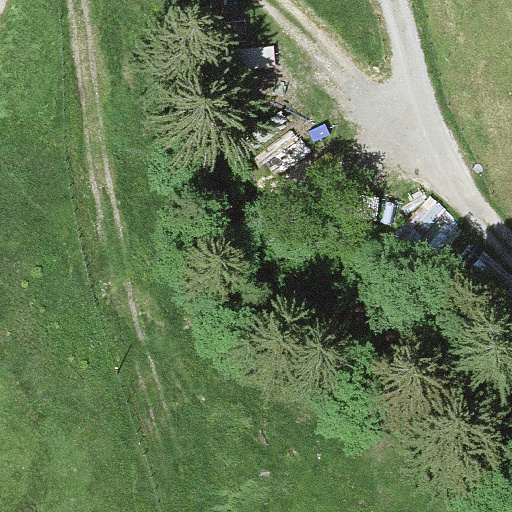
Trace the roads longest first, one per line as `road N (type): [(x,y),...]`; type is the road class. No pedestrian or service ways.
road 1 (track): [(265,0),(395,116),(431,130)]
road 2 (track): [(431,130),(441,163),(511,253)]
road 3 (track): [(390,0),(431,130)]
